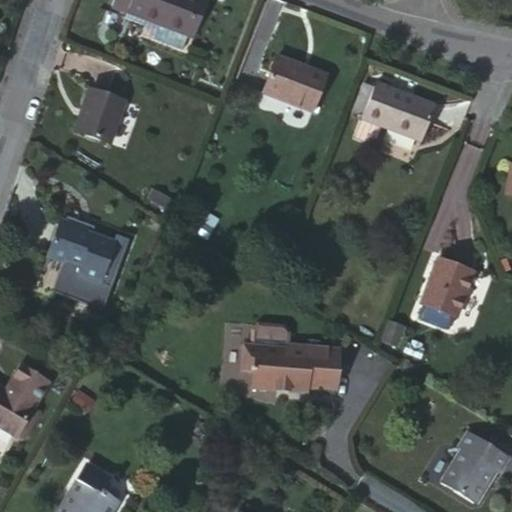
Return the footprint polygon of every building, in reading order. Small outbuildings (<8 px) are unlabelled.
[(113,0),(110,8),(143,20),(156,25),(151,39),(178,49),(183,35),(196,0),(113,0)] [(204,0),(196,0),(183,35),(190,38),(204,0)] [(156,25),(143,20),(137,33),(151,39),(156,25)] [(321,77),(272,57),(259,93),(307,112),(321,77)] [(376,84),(374,89),(363,115),(362,118),(375,123),(377,119),(421,137),(432,107),(376,84)] [(363,115),(374,89),(363,85),(353,111),(363,115)] [(122,102),(89,89),(74,133),(107,144),(122,102)] [(375,123),(362,118),(355,138),(370,144),(376,142),(382,127),(375,123)] [(419,142),(421,137),(377,119),(375,123),(382,127),(419,142)] [(77,226),(58,219),(44,256),(78,269),(75,277),(98,285),(113,242),(76,229),(77,226)] [(471,272),(437,258),(419,302),(421,303),(417,313),(419,318),(441,328),(447,325),(451,315),(453,316),(471,272)] [(251,386),(294,394),(296,383),(305,385),(304,389),(335,394),(341,359),(329,356),(329,352),(290,347),(290,350),(245,343),(240,370),(254,372),(251,386)] [(0,427),(10,434),(11,433),(27,405),(28,403),(42,379),(14,363),(0,387),(0,427)] [(296,383),(294,394),(303,395),(304,389),(305,385),(296,383)] [(27,405),(11,433),(18,437),(34,409),(27,405)] [(506,457),(464,432),(454,448),(458,450),(437,484),(468,504),(473,502),(483,488),(482,482),(490,469),(496,473),(506,457)] [(0,451),(9,439),(0,433),(0,451)] [(116,511),(118,510),(102,500),(95,496),(105,480),(83,467),(59,506),(61,507),(57,511),(116,511)] [(106,496),(102,500),(118,510),(121,505),(106,496)]
